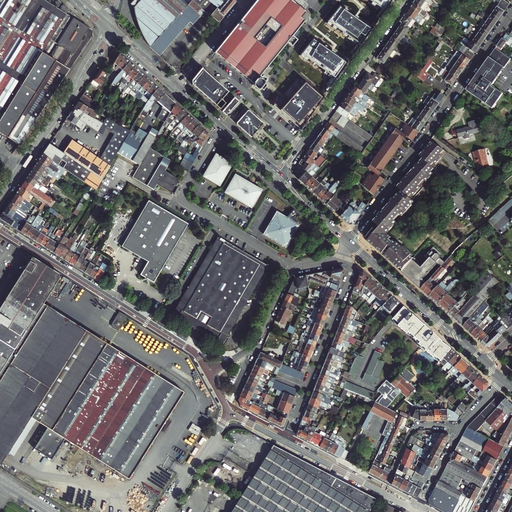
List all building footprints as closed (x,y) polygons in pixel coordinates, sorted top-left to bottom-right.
[(0,0),(0,132),(19,145),(92,36),(92,30),(67,13),(69,9),(58,0),(0,0)] [(133,0),(131,4),(134,7),(133,7),(136,18),(143,35),(139,38),(150,47),(188,5),(200,16),(204,12),(198,6),(202,0),(208,0),(217,7),(210,15),(219,22),(236,1),(234,0),(133,0)] [(291,0),(256,0),(214,52),(253,86),(251,87),(258,92),(260,90),(263,92),(266,88),(266,86),(265,85),(267,82),(262,77),(260,78),(259,77),(286,44),(291,47),(296,41),(291,37),(309,14),(291,0)] [(393,0),(369,0),(382,9),(377,16),(380,18),(393,0)] [(429,4),(425,1),(423,0),(414,0),(413,3),(424,11),(429,4)] [(509,3),(504,0),(497,0),(499,1),(491,13),(499,18),(509,3)] [(409,8),(423,18),(424,17),(421,15),(423,12),(428,16),(429,14),(424,11),(413,3),(409,8)] [(150,47),(159,56),(189,22),(192,25),(200,16),(188,5),(150,47)] [(372,30),(339,7),(327,21),(361,45),(372,30)] [(422,20),(423,18),(409,8),(405,14),(412,19),(416,22),(419,18),(422,20)] [(495,23),(499,18),(491,13),(486,21),(491,24),(493,26),(495,23)] [(412,19),(405,14),(400,21),(402,22),(407,26),(412,19)] [(491,24),(486,21),(481,28),(488,33),(491,29),(493,26),(491,24)] [(405,34),(409,27),(407,26),(402,22),(397,29),(405,34)] [(430,32),(438,38),(445,29),(436,23),(430,32)] [(476,35),(481,38),(483,40),(484,38),(488,33),(481,28),(476,35)] [(405,34),(397,29),(392,37),(399,42),(405,34)] [(478,47),(471,42),(458,33),(456,36),(462,41),(461,43),(466,47),(461,54),(469,60),(478,47)] [(497,46),(501,49),(511,36),(509,35),(506,33),(497,46)] [(483,40),(481,38),(476,35),(471,42),(478,47),(481,43),(483,40)] [(399,42),(392,37),(387,44),(394,49),(399,42)] [(313,39),(301,54),(332,76),(326,84),(331,87),(348,64),(313,39)] [(351,53),(354,55),(361,45),(358,43),(351,53)] [(394,49),(387,44),(382,51),(389,57),(394,49)] [(503,70),(511,59),(509,57),(501,52),(500,51),(496,48),(489,57),(490,58),(489,59),(487,62),(486,62),(485,63),(484,65),(472,81),(466,90),(492,109),(503,94),(496,89),(495,90),(491,87),(492,85),(498,76),(497,75),(500,72),(501,73),(503,70)] [(384,64),(389,57),(382,51),(376,59),(384,64)] [(456,57),(458,59),(466,64),(468,61),(469,60),(461,54),(457,51),(456,53),(453,56),(456,57)] [(112,69),(113,70),(124,58),(119,54),(110,69),(111,70),(112,69)] [(453,62),(455,63),(463,69),(466,64),(458,59),(457,61),(454,59),(456,57),(453,56),(450,60),(453,62)] [(115,77),(129,62),(124,58),(113,70),(116,73),(114,76),(115,77)] [(433,61),(430,59),(417,77),(424,82),(429,75),(425,72),(433,61)] [(463,69),(455,63),(453,66),(452,64),(453,62),(450,60),(447,64),(450,66),(452,68),(460,73),(463,69)] [(121,77),(124,79),(134,67),(129,62),(115,77),(113,79),(109,87),(111,89),(115,83),(121,77)] [(444,69),(445,69),(457,77),(460,73),(452,68),(451,70),(448,68),(450,66),(447,64),(445,68),(444,69)] [(128,85),(139,72),(134,67),(124,79),(121,82),(118,86),(120,87),(124,84),(126,86),(128,85)] [(203,67),(202,67),(192,80),(192,84),(220,109),(225,102),(223,100),(222,99),(229,91),(228,91),(202,68),(203,67)] [(451,85),(457,77),(445,69),(441,75),(445,78),(444,80),(451,85)] [(97,88),(99,89),(105,78),(107,75),(99,70),(92,81),(99,85),(97,88)] [(128,94),(133,88),(144,76),(139,72),(128,85),(126,86),(125,88),(123,91),(128,94)] [(367,73),(364,78),(375,86),(380,78),(374,73),(372,76),(367,73)] [(134,93),(136,95),(148,80),(144,76),(133,88),(137,91),(134,93)] [(360,83),(367,88),(371,91),(375,86),(364,78),(360,83)] [(299,125),(298,127),(301,130),(309,118),(311,116),(320,104),(319,103),(324,98),(323,97),(323,98),(305,82),(302,85),(296,79),(284,93),(290,99),(280,110),(280,111),(281,110),(284,112),(283,113),(285,115),(286,114),(289,117),(288,118),(290,120),(291,119),(294,121),(293,122),(295,124),(296,123),(299,125)] [(140,99),(153,84),(148,80),(136,95),(135,96),(134,96),(138,99),(140,100),(140,99)] [(367,88),(360,83),(357,88),(364,93),(367,88)] [(150,97),(158,88),(153,84),(140,99),(143,101),(141,104),(144,107),(150,97)] [(364,93),(357,88),(354,86),(350,91),(361,98),(362,97),(367,100),(369,101),(371,98),(364,93)] [(154,102),(156,101),(157,102),(164,94),(158,88),(150,97),(144,107),(140,114),(145,117),(154,102)] [(361,98),(350,91),(347,95),(365,108),(369,103),(366,102),(361,98)] [(164,94),(157,102),(162,107),(169,99),(164,94)] [(92,101),(82,95),(78,102),(88,108),(92,101)] [(365,108),(347,95),(343,101),(352,108),(354,105),(359,109),(366,114),(369,111),(365,108)] [(235,97),(222,111),(226,114),(228,114),(238,102),(238,100),(235,97)] [(438,103),(436,102),(431,98),(426,105),(433,111),(438,103)] [(164,123),(175,104),(169,99),(162,107),(164,108),(158,119),(164,123)] [(352,108),(343,101),(339,106),(336,111),(342,115),(344,117),(347,112),(354,117),(358,112),(352,108)] [(74,107),(84,113),(85,111),(95,117),(94,119),(102,124),(106,118),(101,116),(88,108),(78,102),(74,107)] [(170,124),(182,110),(175,104),(164,123),(157,135),(161,138),(167,127),(170,124)] [(433,111),(426,105),(421,113),(428,118),(433,111)] [(72,110),(92,123),(94,119),(84,113),(74,107),(72,110)] [(72,110),(63,125),(74,131),(76,127),(82,131),(86,126),(89,128),(92,123),(72,110)] [(170,124),(175,128),(187,114),(182,110),(170,124)] [(237,121),(237,124),(252,137),(264,123),(260,119),(257,116),(256,116),(250,110),(247,110),(237,121)] [(85,111),(84,113),(94,119),(95,117),(85,111)] [(337,122),(339,119),(342,115),(336,111),(333,115),(331,118),(337,122)] [(428,118),(421,113),(416,120),(421,124),(423,125),(425,122),(428,118)] [(182,131),(193,119),(191,118),(187,114),(175,128),(170,135),(172,137),(174,134),(175,135),(180,129),(182,131)] [(140,115),(134,125),(139,128),(144,118),(140,115)] [(475,116),(468,120),(470,125),(453,134),(457,141),(463,138),(464,141),(469,138),(467,135),(484,126),(480,119),(478,121),(475,116)] [(97,190),(118,153),(120,149),(126,139),(130,131),(106,118),(102,124),(97,132),(101,135),(105,130),(114,135),(100,159),(72,141),(64,153),(50,144),(43,155),(64,169),(97,190)] [(92,123),(89,128),(97,132),(102,124),(94,119),(92,123)] [(176,139),(182,144),(183,142),(198,124),(193,119),(182,131),(177,137),(176,139)] [(351,121),(347,119),(343,124),(369,143),(373,137),(357,125),(354,123),(351,121)] [(421,124),(416,120),(411,127),(418,132),(421,128),(423,125),(421,124)] [(331,133),(336,136),(338,138),(361,154),(365,149),(340,130),(328,122),(324,128),(331,133)] [(411,127),(406,123),(402,128),(405,130),(403,133),(395,127),(367,167),(374,173),(372,175),(369,173),(361,185),(373,195),(384,180),(377,175),(402,141),(406,135),(412,140),(418,132),(411,127)] [(187,144),(191,147),(192,144),(196,139),(204,130),(198,124),(183,142),(182,144),(178,151),(186,156),(187,153),(188,151),(184,148),(187,144)] [(331,133),(324,128),(321,132),(330,139),(331,137),(329,136),(331,133)] [(126,139),(132,143),(138,133),(131,129),(130,131),(126,139)] [(188,151),(187,153),(192,156),(196,151),(199,153),(209,136),(208,133),(204,130),(196,139),(192,144),(191,147),(188,151)] [(321,132),(318,137),(325,142),(327,139),(329,140),(330,139),(321,132)] [(140,165),(150,148),(155,139),(149,135),(133,161),(140,165)] [(318,137),(314,142),(324,148),(325,147),(323,145),(325,142),(318,137)] [(118,153),(124,156),(132,143),(126,139),(120,149),(118,153)] [(311,146),(318,151),(320,148),(322,150),(324,148),(314,142),(311,146)] [(392,223),(394,220),(399,214),(402,211),(404,214),(412,205),(411,204),(413,201),(408,196),(411,193),(413,195),(418,190),(416,187),(418,185),(424,179),(426,176),(428,178),(433,173),(431,171),(433,168),(430,165),(433,162),(436,164),(443,156),(440,154),(443,150),(432,142),(419,155),(423,158),(397,187),(402,191),(400,194),(398,193),(373,221),(379,227),(376,230),(375,229),(367,238),(370,240),(369,241),(372,244),(390,259),(400,269),(401,268),(404,270),(412,260),(414,258),(411,256),(412,256),(409,253),(407,255),(404,253),(406,250),(398,243),(397,244),(393,241),(392,242),(389,240),(386,237),(388,235),(384,231),(387,228),(389,230),(394,225),(392,223)] [(171,161),(150,148),(140,165),(139,167),(133,177),(154,190),(158,184),(174,194),(178,187),(176,186),(178,183),(181,182),(179,180),(177,178),(166,171),(171,161)] [(316,153),(309,148),(306,154),(313,159),(315,156),(318,158),(319,156),(316,153)] [(478,169),(488,166),(486,157),(487,157),(485,149),(472,152),(474,159),(476,158),(478,169)] [(192,156),(187,153),(186,156),(185,157),(193,163),(199,153),(196,151),(192,156)] [(313,159),(306,154),(303,157),(302,158),(310,164),(313,159)] [(38,161),(57,173),(60,175),(64,169),(43,155),(38,161)] [(225,158),(222,158),(216,155),(204,176),(220,186),(232,164),(227,161),(225,158)] [(309,167),(306,170),(299,179),(304,184),(312,176),(315,173),(312,170),(317,165),(318,166),(324,159),(319,156),(318,158),(309,167)] [(188,171),(193,163),(185,157),(181,165),(180,166),(188,171)] [(310,164),(302,158),(299,163),(304,167),(303,168),(306,170),(309,167),(308,166),(310,164)] [(50,175),(51,176),(53,178),(57,173),(38,161),(35,166),(44,171),(50,175)] [(43,172),(44,171),(35,166),(33,170),(32,171),(49,182),(51,179),(47,176),(47,175),(43,172)] [(47,186),(49,182),(32,171),(28,177),(36,182),(37,181),(42,185),(43,183),(47,186)] [(242,178),(237,175),(227,192),(252,207),(254,204),(262,190),(260,189),(252,184),(242,178)] [(308,188),(318,177),(317,176),(314,179),(312,176),(304,184),(308,188)] [(28,177),(25,181),(42,192),(44,190),(45,190),(46,189),(36,182),(28,177)] [(313,191),(320,183),(317,181),(319,179),(318,177),(308,188),(313,191)] [(317,195),(327,183),(323,179),(320,183),(313,191),(317,195)] [(31,192),(41,198),(49,204),(52,199),(42,192),(25,181),(21,188),(29,194),(31,192)] [(333,195),(337,191),(334,189),(338,184),(336,182),(332,187),(321,199),(326,203),(333,195)] [(321,199),(332,187),(327,183),(317,195),(321,199)] [(51,187),(67,198),(69,195),(53,184),(51,187)] [(48,188),(47,189),(65,201),(67,198),(51,187),(50,189),(48,188)] [(33,201),(35,197),(29,194),(21,188),(16,195),(25,200),(29,203),(32,200),(33,201)] [(16,195),(13,199),(26,207),(28,205),(24,202),(25,200),(16,195)] [(335,211),(342,203),(333,195),(326,203),(335,211)] [(275,210),(278,203),(268,198),(265,206),(275,210)] [(352,224),(366,205),(361,202),(358,207),(356,206),(354,203),(351,203),(346,198),(342,203),(335,211),(349,224),(352,224)] [(10,203),(19,209),(20,207),(28,213),(30,210),(26,207),(13,199),(10,203)] [(189,224),(149,201),(123,246),(149,262),(141,275),(145,277),(146,278),(144,279),(144,280),(149,278),(150,280),(154,282),(189,224)] [(10,203),(7,208),(27,221),(31,216),(28,215),(27,217),(24,215),(25,215),(18,210),(19,209),(10,203)] [(7,208),(3,213),(24,226),(26,223),(27,221),(7,208)] [(288,215),(278,209),(264,233),(287,246),(301,223),(294,219),(300,214),(294,209),(288,215)] [(1,219),(21,232),(24,226),(3,213),(1,217),(1,219)] [(26,235),(37,217),(34,215),(28,224),(26,223),(24,226),(21,232),(26,235)] [(26,235),(32,239),(40,225),(41,224),(42,222),(44,219),(39,215),(37,217),(26,235)] [(36,242),(44,228),(40,225),(32,239),(36,242)] [(38,242),(41,244),(49,231),(44,228),(36,242),(38,242)] [(45,247),(51,239),(54,234),(51,232),(50,234),(49,233),(50,232),(49,231),(41,244),(45,247)] [(58,237),(50,250),(54,253),(62,241),(60,240),(64,233),(62,231),(58,237)] [(85,237),(83,240),(70,263),(75,266),(86,247),(95,233),(92,231),(87,238),(85,237)] [(71,234),(67,232),(62,241),(54,253),(59,256),(65,247),(63,246),(71,234)] [(52,240),(51,239),(45,247),(50,250),(58,237),(56,236),(57,235),(56,234),(52,240)] [(268,265),(218,237),(173,315),(222,343),(268,265)] [(59,256),(64,259),(75,242),(76,240),(73,239),(67,249),(65,247),(59,256)] [(70,263),(83,240),(82,239),(78,245),(79,245),(77,248),(76,247),(78,244),(75,242),(64,259),(70,263)] [(435,286),(438,283),(436,281),(446,269),(448,269),(457,259),(461,262),(476,245),(469,239),(455,252),(445,263),(442,266),(428,283),(422,289),(430,296),(437,288),(435,286)] [(80,269),(85,260),(83,258),(89,249),(86,247),(75,266),(80,269)] [(420,268),(412,260),(404,270),(402,272),(422,289),(428,283),(424,279),(438,263),(442,266),(445,263),(440,259),(440,256),(437,254),(434,254),(431,251),(427,256),(429,258),(420,268)] [(89,253),(85,260),(80,269),(82,271),(85,272),(90,264),(88,262),(92,255),(89,253)] [(61,276),(33,258),(0,308),(0,464),(3,466),(33,417),(131,480),(186,392),(44,304),(61,276)] [(89,275),(98,260),(96,258),(92,264),(90,263),(90,264),(85,272),(89,275)] [(103,263),(98,260),(89,275),(94,279),(103,263)] [(99,282),(108,266),(103,263),(94,279),(99,282)] [(343,267),(332,270),(329,278),(339,283),(344,270),(343,267)] [(327,282),(329,278),(332,270),(322,271),(305,275),(306,280),(312,282),(322,286),(325,287),(327,282)] [(360,271),(353,290),(361,294),(361,293),(359,291),(362,281),(364,280),(365,281),(370,276),(363,270),(360,271)] [(454,318),(464,327),(478,311),(486,302),(491,296),(502,284),(492,275),(493,273),(489,270),(473,288),(477,293),(476,295),(469,302),(454,318)] [(294,293),(295,289),(308,287),(307,283),(306,280),(305,275),(294,277),(288,290),(294,293)] [(364,283),(361,293),(361,294),(353,290),(351,294),(358,297),(358,296),(361,297),(375,281),(370,276),(365,281),(364,283)] [(327,282),(325,287),(336,292),(339,284),(339,283),(329,278),(327,282)] [(369,298),(380,286),(375,281),(361,297),(362,298),(363,297),(365,298),(367,296),(369,298)] [(448,288),(442,282),(440,285),(437,288),(430,296),(439,305),(449,294),(460,282),(458,281),(455,281),(453,283),(452,283),(448,288)] [(316,289),(315,291),(333,298),(336,292),(325,287),(322,286),(321,289),(318,288),(317,289),(316,289)] [(373,300),(375,302),(385,290),(380,286),(369,298),(367,300),(370,303),(373,300)] [(294,293),(288,290),(285,297),(284,300),(295,304),(296,304),(298,300),(297,298),(297,297),(293,295),(294,293)] [(313,295),(317,297),(332,302),(333,298),(315,291),(315,290),(313,295)] [(375,302),(370,308),(372,310),(380,301),(383,303),(390,295),(385,290),(375,302)] [(450,314),(464,298),(469,293),(467,291),(457,302),(456,300),(457,299),(454,296),(452,298),(449,294),(439,305),(450,314)] [(383,303),(377,310),(378,312),(380,310),(386,316),(399,302),(390,295),(383,303)] [(332,302),(317,297),(315,301),(330,307),(331,303),(332,302)] [(454,318),(469,302),(464,298),(450,314),(454,318)] [(295,304),(284,300),(281,305),(291,310),(292,310),(295,304)] [(312,302),(310,305),(328,312),(330,307),(315,301),(315,303),(312,302)] [(511,309),(504,301),(502,302),(509,310),(506,312),(511,318),(511,309)] [(490,306),(486,302),(478,311),(482,315),(490,306)] [(288,316),(291,310),(281,305),(276,317),(275,320),(283,324),(287,315),(288,316)] [(317,311),(317,313),(326,316),(328,312),(310,305),(309,307),(313,309),(317,311)] [(352,307),(347,305),(344,312),(343,315),(349,318),(351,313),(360,317),(361,315),(357,312),(352,307)] [(402,306),(392,317),(394,322),(405,332),(407,331),(412,336),(423,324),(418,319),(415,317),(411,315),(411,313),(404,307),(402,306)] [(494,310),(490,306),(482,315),(486,319),(489,316),(494,310)] [(478,311),(464,327),(468,330),(482,315),(478,311)] [(127,317),(119,312),(112,325),(112,327),(118,331),(127,317)] [(311,312),(310,315),(324,321),(326,316),(317,313),(316,314),(311,312)] [(313,321),(313,322),(322,326),(324,323),(324,321),(310,315),(308,319),(313,321)] [(343,315),(341,321),(355,326),(357,327),(359,322),(349,318),(343,315)] [(473,334),(486,319),(482,315),(468,330),(473,334)] [(495,328),(502,336),(511,328),(506,323),(503,320),(500,317),(495,322),(489,316),(486,319),(489,322),(490,324),(495,328)] [(482,329),(489,322),(486,319),(473,334),(477,338),(483,332),(480,329),(482,329)] [(307,325),(310,327),(320,331),(322,326),(313,322),(309,320),(307,325)] [(339,326),(353,331),(355,326),(341,321),(339,326)] [(293,333),(296,327),(288,324),(286,330),(293,333)] [(430,330),(423,324),(412,336),(418,341),(417,343),(420,345),(421,345),(423,346),(433,335),(431,334),(431,333),(431,332),(431,331),(430,330)] [(482,343),(495,328),(490,324),(487,327),(489,329),(486,333),(486,334),(483,332),(477,338),(482,343)] [(339,326),(337,331),(351,337),(353,331),(339,326)] [(308,330),(309,330),(311,331),(310,333),(318,336),(320,331),(310,327),(308,330)] [(495,328),(482,343),(487,347),(491,347),(502,336),(495,328)] [(301,335),(303,336),(316,341),(318,336),(310,333),(308,332),(304,330),(303,333),(302,332),(301,335)] [(337,331),(334,337),(350,343),(351,343),(353,338),(351,337),(337,331)] [(437,338),(433,335),(423,346),(424,347),(424,349),(432,356),(433,355),(439,360),(445,354),(450,348),(445,345),(437,338)] [(316,341),(303,336),(301,342),(306,343),(314,347),(316,341)] [(334,337),(332,342),(344,346),(346,347),(347,348),(349,344),(350,344),(350,343),(334,337)] [(330,347),(342,352),(344,346),(332,342),(331,345),(330,347)] [(314,347),(306,343),(304,349),(312,352),(314,347)] [(303,352),(302,354),(310,357),(312,352),(304,349),(297,346),(296,349),(299,350),(303,352)] [(330,347),(328,352),(343,358),(345,353),(344,353),(342,352),(330,347)] [(445,354),(439,360),(437,362),(439,363),(440,361),(444,365),(447,362),(455,353),(450,348),(445,354)] [(375,385),(377,378),(379,375),(384,362),(378,359),(380,353),(373,351),(362,380),(375,385)] [(257,358),(267,363),(276,367),(279,368),(281,364),(282,362),(260,352),(257,358)] [(299,358),(300,359),(308,362),(310,357),(302,354),(298,352),(296,352),(294,357),(299,358)] [(328,352),(326,357),(341,363),(343,358),(328,352)] [(455,353),(447,362),(449,363),(447,365),(450,368),(460,357),(455,353)] [(355,377),(359,368),(360,364),(363,358),(357,355),(355,358),(354,361),(353,362),(351,367),(351,368),(350,370),(349,372),(348,374),(355,377)] [(326,357),(324,363),(339,368),(341,363),(326,357)] [(460,357),(450,368),(449,370),(454,375),(453,376),(456,379),(468,365),(460,357)] [(255,364),(264,369),(267,363),(257,358),(257,359),(255,364)] [(300,359),(298,365),(306,367),(308,363),(308,362),(300,359)] [(291,368),(304,373),(306,367),(298,365),(293,363),(291,368)] [(324,363),(322,368),(332,372),(337,374),(339,368),(324,363)] [(255,364),(253,368),(266,374),(268,370),(264,369),(255,364)] [(278,371),(301,380),(304,373),(291,368),(281,364),(279,368),(278,371)] [(468,365),(456,379),(453,382),(454,384),(459,379),(462,382),(463,381),(474,369),(468,365)] [(406,397),(408,395),(412,390),(414,387),(408,382),(414,375),(404,367),(390,382),(380,393),(381,394),(375,401),(374,404),(370,411),(374,413),(388,420),(382,434),(385,435),(387,430),(392,419),(393,416),(395,412),(387,407),(394,398),(400,392),(406,397)] [(253,368),(251,372),(264,378),(266,374),(253,368)] [(337,374),(332,372),(322,368),(320,373),(328,376),(335,379),(337,374)] [(474,369),(463,381),(465,383),(462,387),(465,390),(466,389),(479,374),(474,369)] [(251,372),(249,376),(259,381),(262,382),(264,378),(251,372)] [(320,373),(318,378),(329,383),(332,384),(333,384),(335,379),(328,376),(320,373)] [(484,379),(479,374),(466,389),(469,391),(468,393),(475,399),(479,395),(474,390),(484,379)] [(249,376),(247,380),(257,384),(259,381),(249,376)] [(329,383),(318,378),(316,383),(328,388),(329,386),(331,386),(332,384),(329,383)] [(380,393),(390,382),(387,379),(377,390),(380,393)] [(487,381),(484,379),(474,390),(479,395),(483,390),(488,385),(487,381)] [(247,380),(245,384),(255,388),(258,390),(260,386),(257,384),(247,380)] [(274,389),(277,390),(294,397),(297,390),(274,381),(274,383),(272,387),(271,388),(273,389),(274,389)] [(374,392),(351,383),(348,382),(345,381),(344,382),(342,388),(365,397),(369,398),(374,392)] [(316,383),(315,386),(326,391),(332,393),(333,390),(328,388),(316,383)] [(255,388),(245,384),(244,388),(253,392),(255,388)] [(326,391),(315,386),(313,391),(325,396),(326,391)] [(252,396),(253,392),(244,388),(242,392),(252,396)] [(281,397),(280,400),(288,403),(291,404),(292,403),(294,397),(277,390),(275,394),(281,397)] [(313,391),(311,397),(327,403),(328,400),(330,401),(332,398),(326,396),(325,396),(313,391)] [(454,391),(447,399),(449,401),(452,404),(460,395),(454,391)] [(240,396),(249,400),(252,402),(254,399),(256,401),(257,399),(256,399),(252,396),(242,392),(240,396)] [(496,398),(502,403),(506,398),(502,395),(499,395),(496,398)] [(248,409),(251,405),(249,404),(250,403),(248,402),(249,400),(240,396),(238,399),(240,405),(248,409)] [(311,397),(308,404),(317,407),(318,405),(328,408),(329,408),(331,405),(327,403),(311,397)] [(487,420),(486,421),(497,431),(500,427),(504,423),(508,419),(510,417),(511,415),(511,414),(511,403),(506,398),(502,403),(499,406),(497,409),(494,412),(492,415),(489,418),(487,420)] [(496,398),(493,401),(499,406),(502,403),(496,398)] [(257,399),(256,401),(254,399),(252,402),(251,405),(248,409),(258,414),(261,408),(264,403),(263,402),(260,401),(257,399)] [(277,409),(279,410),(288,414),(291,404),(288,403),(280,400),(277,409)] [(440,409),(440,406),(437,403),(433,400),(431,402),(435,405),(437,409),(434,409),(434,420),(440,420),(440,409)] [(493,401),(491,403),(497,409),(499,406),(493,401)] [(462,402),(457,408),(459,410),(463,413),(468,407),(462,402)] [(434,420),(434,409),(428,403),(424,408),(428,411),(428,420),(434,420)] [(497,409),(491,403),(488,406),(494,412),(497,409)] [(308,404),(306,410),(316,414),(317,412),(315,411),(316,410),(319,411),(320,409),(317,407),(308,404)] [(332,405),(329,412),(330,412),(336,414),(339,408),(332,405)] [(420,419),(420,411),(420,410),(421,410),(417,408),(412,406),(408,415),(403,412),(401,415),(407,418),(409,419),(411,416),(420,420),(420,419)] [(488,406),(486,409),(492,415),(494,412),(488,406)] [(268,411),(266,410),(262,417),(267,419),(270,414),(271,412),(272,410),(270,408),(268,411)] [(454,411),(447,408),(447,416),(447,420),(455,420),(457,420),(460,416),(454,411)] [(486,409),(483,412),(489,418),(492,415),(486,409)] [(279,418),(276,424),(281,426),(283,426),(288,414),(279,410),(277,414),(280,415),(279,418)] [(316,414),(306,410),(305,411),(303,416),(310,418),(315,420),(317,414),(316,414)] [(365,422),(368,423),(374,413),(370,411),(366,420),(365,422)] [(401,415),(395,412),(393,416),(398,419),(396,422),(404,425),(407,418),(401,415)] [(483,412),(480,414),(487,420),(489,418),(483,412)] [(270,414),(267,419),(276,424),(279,418),(276,417),(275,416),(270,414)] [(480,414),(478,417),(484,423),(486,421),(487,420),(480,414)] [(305,439),(310,429),(306,427),(303,426),(305,419),(309,421),(310,418),(303,416),(296,433),(298,435),(305,439)] [(478,417),(475,420),(482,426),(484,423),(478,417)] [(409,432),(409,431),(410,428),(404,425),(396,422),(392,419),(387,430),(391,432),(397,435),(400,428),(409,432)] [(482,426),(475,420),(472,422),(479,429),(482,426)] [(479,429),(472,422),(468,427),(477,432),(479,429)] [(511,427),(505,424),(503,429),(511,433),(511,431),(511,427)] [(305,439),(309,441),(315,432),(317,428),(312,425),(310,429),(305,439)] [(499,433),(500,434),(509,438),(511,433),(503,429),(501,432),(500,432),(499,433)] [(393,445),(397,435),(391,432),(387,430),(385,435),(383,441),(387,443),(393,445)] [(316,440),(319,434),(315,432),(309,441),(314,444),(316,440)] [(437,436),(446,441),(449,435),(448,433),(435,432),(433,435),(437,437),(437,436)] [(324,449),(330,436),(326,433),(324,437),(319,446),(324,449)] [(319,446),(324,437),(321,435),(319,434),(316,440),(314,444),(319,446)] [(431,434),(429,438),(444,446),(446,441),(437,436),(437,437),(433,435),(433,437),(431,437),(432,435),(431,434)] [(509,438),(500,434),(499,436),(494,434),(493,436),(498,438),(506,443),(509,438)] [(324,449),(329,451),(335,438),(330,436),(324,449)] [(477,449),(479,451),(482,452),(485,447),(463,436),(461,441),(477,449)] [(408,441),(414,444),(417,446),(418,444),(415,442),(417,440),(411,437),(408,441)] [(343,443),(335,438),(329,451),(337,456),(341,458),(345,449),(341,447),(343,443)] [(444,446),(429,438),(426,443),(428,444),(441,451),(444,446)] [(498,438),(496,442),(504,447),(506,443),(498,438)] [(74,447),(60,439),(58,442),(53,439),(47,449),(52,452),(48,458),(62,467),(74,447)] [(496,442),(489,439),(485,447),(482,452),(497,460),(504,447),(496,442)] [(380,448),(384,450),(389,453),(393,445),(387,443),(383,441),(380,448)] [(455,452),(464,457),(471,461),(472,459),(474,455),(477,449),(461,441),(455,452)] [(417,446),(414,444),(411,450),(415,453),(418,454),(422,456),(435,463),(438,457),(422,449),(417,446)] [(441,451),(428,444),(426,448),(424,447),(423,446),(422,449),(438,457),(441,451)] [(284,495),(310,511),(368,511),(372,504),(368,502),(371,496),(346,483),(273,445),(248,486),(272,502),(278,505),(284,495)] [(389,453),(384,450),(380,448),(378,452),(382,454),(379,460),(380,461),(383,462),(385,463),(389,453)] [(413,458),(415,453),(411,450),(405,448),(399,463),(408,468),(413,458)] [(455,452),(452,458),(468,467),(470,464),(464,460),(462,460),(464,457),(455,452)] [(482,452),(479,458),(494,466),(497,460),(482,452)] [(478,462),(477,464),(491,472),(492,470),(494,466),(479,458),(476,456),(474,455),(472,459),(478,462)] [(418,460),(418,461),(432,468),(435,463),(422,456),(419,460),(418,460)] [(488,477),(472,469),(468,467),(452,458),(446,470),(466,481),(482,489),(488,477)] [(368,472),(374,475),(378,466),(375,465),(378,460),(375,459),(372,465),(368,472)] [(374,475),(379,478),(383,469),(380,467),(383,462),(380,461),(378,466),(374,475)] [(432,468),(418,461),(417,462),(418,462),(418,464),(419,464),(415,471),(418,473),(427,478),(431,470),(432,468)] [(397,469),(402,471),(403,472),(406,473),(410,476),(411,476),(413,471),(408,468),(399,463),(397,469)] [(475,463),(472,469),(488,477),(491,472),(477,464),(475,463)] [(384,466),(383,469),(379,478),(385,481),(390,470),(384,466)] [(395,486),(402,471),(397,469),(390,484),(395,486)] [(466,481),(446,470),(439,483),(436,488),(442,491),(449,494),(460,500),(473,507),(480,494),(467,487),(465,490),(458,487),(460,483),(463,485),(464,483),(466,481)] [(403,472),(402,471),(395,486),(398,488),(403,478),(401,477),(403,472)] [(406,473),(403,478),(398,488),(403,490),(409,477),(410,476),(406,473)] [(415,478),(420,481),(424,483),(427,478),(418,473),(415,478)] [(407,493),(415,478),(413,477),(411,476),(411,478),(409,477),(403,490),(407,493)] [(511,479),(506,476),(503,480),(511,484),(511,479)] [(412,495),(420,481),(415,478),(407,493),(412,495)] [(511,486),(511,484),(503,480),(502,482),(501,485),(510,490),(511,486)] [(424,483),(420,481),(412,495),(416,497),(418,496),(424,483)] [(468,485),(467,487),(480,494),(482,489),(466,481),(464,483),(468,485)] [(501,485),(499,489),(511,495),(511,490),(510,490),(501,485)] [(272,502),(248,486),(241,496),(231,511),(310,511),(284,495),(278,505),(272,502)] [(444,511),(453,511),(460,500),(449,494),(442,491),(436,488),(435,491),(429,501),(431,505),(444,511)] [(511,495),(499,489),(496,493),(508,500),(510,500),(511,496),(511,495)] [(496,493),(494,498),(506,504),(508,500),(496,493)] [(506,504),(494,498),(492,502),(501,507),(504,508),(505,509),(506,507),(507,505),(506,504)] [(469,511),(473,507),(460,500),(453,511),(469,511)] [(501,507),(492,502),(491,504),(490,506),(499,510),(501,507)]
